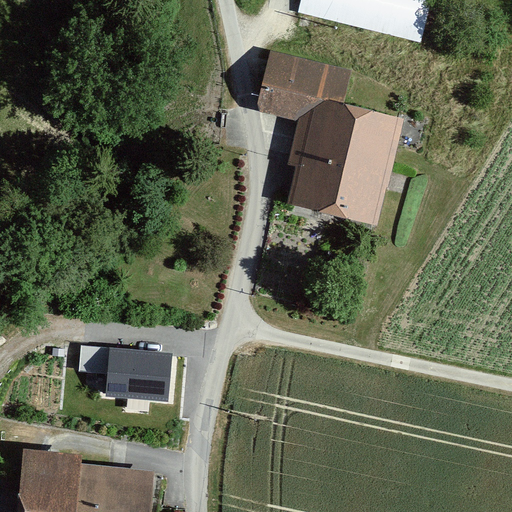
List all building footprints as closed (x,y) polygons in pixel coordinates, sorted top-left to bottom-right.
[(302,0),(299,14),(425,46),(436,0),(302,0)] [(384,225),(408,118),(350,104),(358,68),(272,50),(258,113),(308,124),(290,204),(384,225)] [(264,469),(272,406),(239,402),(231,465),(264,469)] [(146,451),(190,457),(197,414),(153,408),(146,451)] [(15,511),(150,511),(152,469),(18,464),(15,511)]
